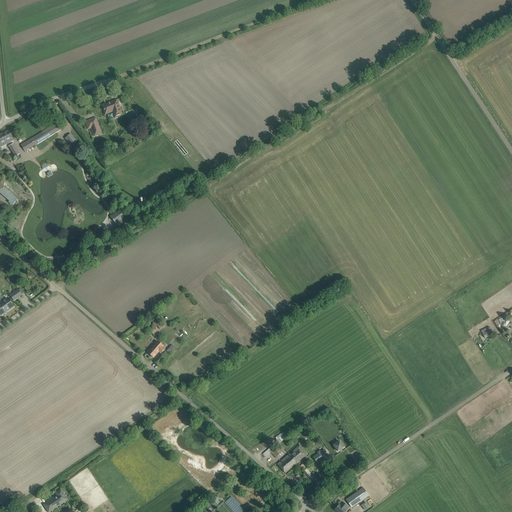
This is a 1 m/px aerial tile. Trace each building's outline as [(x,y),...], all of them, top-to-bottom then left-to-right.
[(122,115),(119,105),(117,101),(117,100),(102,105),(105,114),(112,111),(115,118),(122,115)] [(126,112),(128,117),(139,114),(137,108),(126,112)] [(102,134),(96,118),(85,122),(88,129),(91,128),(94,137),(102,134)] [(61,130),(60,128),(57,123),(21,145),(24,151),(34,145),(35,146),(61,130)] [(14,140),(11,136),(9,131),(0,135),(0,146),(0,147),(14,140)] [(65,138),(72,147),(75,144),(72,141),(75,139),(70,133),(65,138)] [(20,154),(13,143),(8,147),(15,157),(20,154)] [(116,224),(128,215),(126,212),(124,214),(120,209),(110,216),(116,224)] [(22,295),(18,289),(10,295),(14,301),(22,295)] [(7,298),(1,302),(2,304),(7,311),(13,307),(7,298)] [(160,319),(153,324),(155,327),(163,322),(160,319)] [(491,331),(491,330),(489,327),(481,331),(482,334),(485,339),(493,334),(491,331)] [(161,354),(165,350),(165,349),(163,347),(158,342),(148,353),(153,358),(159,352),(161,354)] [(170,354),(175,348),(172,345),(167,351),(170,354)] [(160,354),(154,362),(159,366),(169,355),(166,352),(163,356),(160,354)] [(279,443),(286,438),(284,435),(277,439),(279,443)] [(340,441),(334,445),(338,451),(344,447),(340,441)] [(275,458),(281,453),(276,447),(270,452),(275,458)] [(289,454),(297,463),(304,457),(296,448),(289,454)] [(324,458),(328,456),(324,450),(321,452),(320,451),(317,453),(318,454),(315,456),(316,458),(314,459),(317,463),(319,462),(322,460),(325,458),(324,458)] [(285,474),(289,470),(297,463),(289,454),(277,464),(285,474)] [(369,496),(363,488),(346,500),(351,508),(369,496)] [(44,505),(48,511),(49,511),(68,500),(61,490),(55,493),(57,496),(54,498),(53,497),(47,502),(47,503),(44,505)] [(231,497),(225,502),(233,511),(243,511),(244,511),(231,497)] [(212,499),(205,505),(208,508),(210,507),(212,509),(218,505),(212,499)] [(344,511),(348,508),(346,505),(340,500),(337,503),(339,505),(335,510),(337,511),(344,511)] [(362,505),(366,510),(371,507),(367,502),(362,505)]
